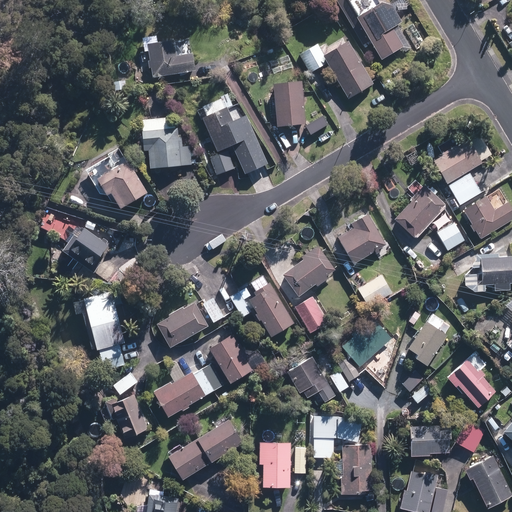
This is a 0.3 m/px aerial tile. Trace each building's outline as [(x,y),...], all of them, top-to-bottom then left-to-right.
[(401,23),(396,15),(411,5),(407,0),(392,0),(388,3),(386,0),(385,0),(378,5),(374,0),(337,0),(336,1),(352,27),(358,23),(381,60),(400,49),(403,54),(411,49),(397,25),(401,23)] [(413,22),(403,29),(417,51),(427,44),(413,22)] [(190,39),(158,43),(157,36),(142,38),(144,52),(148,52),(151,78),(194,72),(190,39)] [(375,83),(349,42),(324,58),(327,62),(349,99),(375,83)] [(327,63),(316,45),(299,55),(310,74),(327,63)] [(126,80),(113,81),(113,91),(127,91),(126,80)] [(274,85),(275,127),(294,127),(294,126),(303,125),(302,84),(274,85)] [(268,163),(247,116),(242,119),(230,92),(197,107),(216,151),(208,154),(215,176),(235,169),(228,150),(231,148),(243,174),(268,163)] [(329,126),(322,114),(302,126),(310,138),(329,126)] [(190,148),(183,148),(183,128),(167,128),(167,118),(142,118),(142,151),(148,151),(148,168),(190,168),(190,148)] [(476,131),(457,143),(453,137),(436,147),(439,154),(431,159),(446,184),(467,171),(491,156),(476,131)] [(86,180),(89,178),(100,195),(104,192),(107,197),(110,195),(120,211),(148,193),(125,156),(114,163),(109,154),(84,170),(81,172),(86,180)] [(480,192),(467,171),(446,184),(459,205),(480,192)] [(446,204),(436,194),(438,191),(431,185),(429,188),(424,183),(422,185),(415,179),(406,188),(413,195),(392,218),(415,239),(446,204)] [(511,217),(511,209),(507,202),(495,210),(484,193),(461,208),(480,238),(511,217)] [(351,227),(336,237),(353,264),(385,243),(365,213),(349,223),(351,227)] [(464,241),(453,222),(436,232),(447,251),(464,241)] [(62,252),(71,257),(82,264),(92,271),(109,244),(79,227),(67,243),(62,252)] [(299,296),(314,284),(316,287),(328,277),(326,275),(336,267),(316,244),(280,275),(299,296)] [(507,292),(508,282),(511,282),(511,254),(479,253),(478,272),(464,272),(463,284),(471,290),(507,292)] [(242,317),(253,310),(270,337),(293,322),(263,273),(239,288),(240,290),(229,297),(242,317)] [(390,292),(386,285),(395,279),(392,275),(383,281),(379,275),(357,290),(368,307),(390,292)] [(110,289),(82,297),(103,372),(125,365),(118,343),(124,341),(110,289)] [(311,294),(292,307),(309,333),(328,320),(311,294)] [(213,297),(202,303),(213,323),(224,317),(213,297)] [(155,323),(169,347),(208,325),(194,301),(155,323)] [(443,320),(432,312),(426,321),(425,320),(406,347),(415,354),(413,357),(425,366),(446,335),(437,328),(443,320)] [(358,367),(386,343),(368,321),(340,345),(358,367)] [(252,369),(231,333),(208,347),(229,383),(252,369)] [(323,401),(334,394),(320,373),(323,371),(312,352),(284,370),(298,391),(301,389),(306,397),(316,390),(323,401)] [(359,374),(347,356),(336,364),(349,381),(359,374)] [(457,385),(477,407),(495,390),(466,357),(445,376),(454,387),(457,385)] [(192,371),(205,394),(223,384),(210,361),(192,371)] [(423,377),(415,369),(400,383),(408,391),(423,377)] [(120,393),(137,381),(129,370),(112,382),(120,393)] [(348,386),(338,370),(329,376),(339,392),(348,386)] [(205,394),(192,371),(154,393),(167,416),(205,394)] [(417,403),(433,390),(425,382),(410,394),(417,403)] [(109,415),(114,413),(124,437),(149,427),(133,391),(119,397),(117,391),(101,398),(109,415)] [(241,441),(227,418),(167,455),(181,478),(241,441)] [(511,418),(500,431),(511,443),(511,418)] [(485,430),(465,420),(454,441),(473,451),(485,430)] [(316,421),(315,437),(335,438),(335,423),(316,421)] [(409,455),(430,455),(430,452),(450,451),(450,425),(409,426),(409,455)] [(260,440),(259,463),(262,463),(261,486),(288,487),(290,441),(260,440)] [(372,477),(370,477),(371,444),(342,443),(340,493),(359,493),(359,489),(369,489),(372,489),(372,477)] [(306,447),(295,447),(294,472),(305,472),(306,447)] [(468,479),(471,478),(484,508),(511,495),(492,453),(463,467),(468,479)] [(426,511),(436,475),(410,469),(401,507),(421,511),(426,511)] [(440,511),(445,489),(436,487),(430,511),(440,511)] [(178,511),(180,496),(145,493),(142,511),(178,511)]
